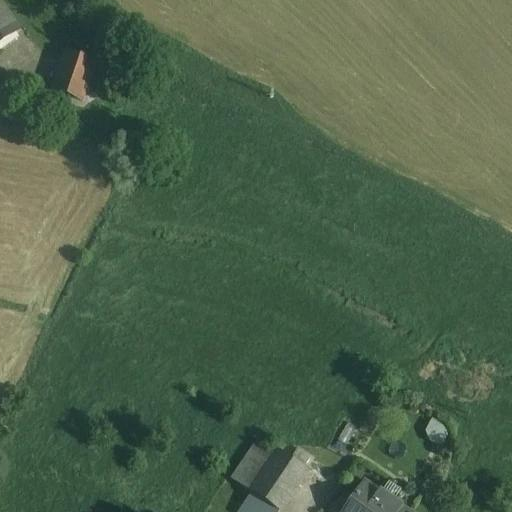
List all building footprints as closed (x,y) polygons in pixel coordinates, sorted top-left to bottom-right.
[(0,44),(17,32),(0,8),(0,44)] [(94,64),(66,54),(53,92),(81,102),(94,64)] [(279,511),(307,472),(279,453),(279,454),(258,440),(231,481),(251,494),(277,511),(279,511)] [(365,483),(345,511),(385,511),(393,502),(365,483)] [(277,511),(251,494),(238,511),(277,511)] [(407,511),(393,502),(385,511),(407,511)]
